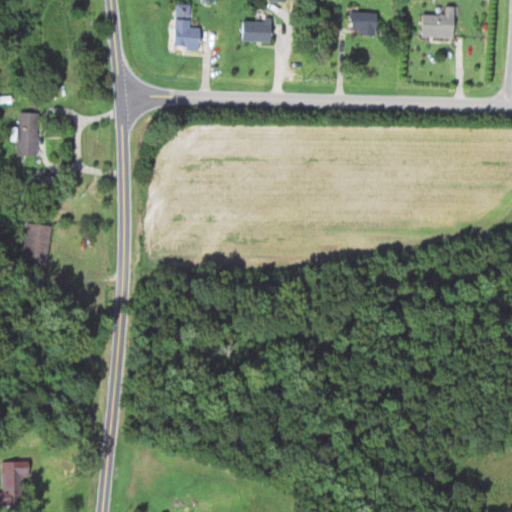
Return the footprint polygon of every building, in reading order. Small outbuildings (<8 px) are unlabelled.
[(196,49),(198,27),(188,26),(189,3),(175,3),(171,47),(196,49)] [(373,33),(373,12),(347,12),(347,33),(373,33)] [(451,14),(418,14),(418,37),(451,37),(451,14)] [(239,20),(239,41),(267,41),(267,20),(239,20)] [(34,154),(34,112),(15,112),(15,154),(34,154)] [(45,264),(47,225),(22,223),(20,262),(45,264)] [(26,475),(26,461),(0,461),(0,504),(20,504),(20,475),(26,475)]
